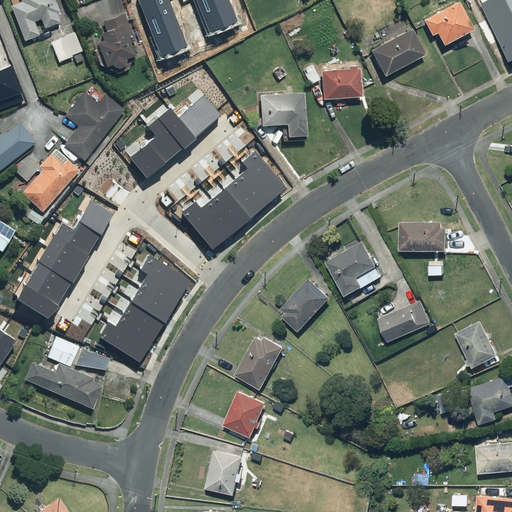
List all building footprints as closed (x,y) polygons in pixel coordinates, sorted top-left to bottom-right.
[(24,48),(35,51),(40,33),(35,21),(44,18),(47,26),(65,19),(56,0),(19,0),(11,3),(26,39),(24,48)] [(187,0),(184,0),(142,17),(160,62),(205,45),(187,0)] [(243,0),(191,0),(208,43),(253,25),(243,0)] [(459,0),(458,0),(424,18),(433,34),(440,31),(446,43),(475,27),(459,0)] [(487,0),(480,3),(510,60),(511,59),(511,16),(504,1),(503,0),(487,0)] [(75,7),(79,17),(89,12),(85,3),(75,7)] [(107,64),(110,70),(113,68),(115,75),(127,69),(125,64),(130,62),(128,58),(139,53),(129,31),(133,29),(126,13),(106,22),(109,29),(105,31),(107,36),(98,40),(101,46),(94,49),(102,66),(107,64)] [(414,28),(373,49),(386,74),(427,53),(414,28)] [(52,42),(60,61),(73,55),(76,62),(87,58),(76,32),(52,42)] [(16,74),(9,55),(0,58),(0,68),(4,78),(16,74)] [(312,62),(302,68),(311,83),(321,77),(312,62)] [(362,67),(322,69),(324,97),(363,94),(362,67)] [(106,93),(103,96),(93,88),(90,93),(86,89),(60,122),(73,132),(63,144),(84,160),(124,108),(106,93)] [(305,91),(262,93),(263,123),(283,122),(284,139),(308,138),(305,91)] [(0,169),(36,141),(20,120),(1,135),(0,133),(0,169)] [(39,163),(29,153),(15,169),(28,180),(39,168),(43,171),(24,193),(43,210),(80,168),(68,157),(64,161),(51,150),(39,163)] [(31,207),(26,215),(40,224),(45,217),(31,207)] [(445,209),(429,209),(429,217),(445,217),(445,209)] [(16,229),(0,218),(0,247),(3,250),(16,229)] [(443,220),(402,219),(401,248),(448,248),(448,225),(443,225),(443,220)] [(378,263),(364,238),(327,260),(347,293),(364,283),(359,274),(378,263)] [(332,295),(312,276),(283,306),(287,310),(283,314),(300,330),(332,295)] [(422,298),(379,316),(389,340),(432,322),(422,298)] [(499,352),(482,318),(457,331),(474,365),(499,352)] [(236,373),(262,387),(285,344),(266,334),(264,338),(257,334),(236,373)] [(80,345),(57,335),(43,365),(32,360),(25,377),(94,406),(104,382),(69,368),(80,345)] [(111,359),(83,345),(77,363),(106,368),(111,359)] [(511,389),(507,374),(470,386),(482,421),(498,416),(496,410),(511,404),(511,389)] [(268,401),(240,389),(225,423),(254,435),(268,401)] [(454,389),(437,395),(443,412),(460,407),(454,389)] [(511,440),(478,443),(481,471),(511,468),(511,440)] [(244,454),(216,448),(208,486),(236,492),(244,454)] [(511,511),(511,496),(479,494),(477,511),(511,511)] [(71,511),(60,496),(38,510),(39,511),(71,511)]
